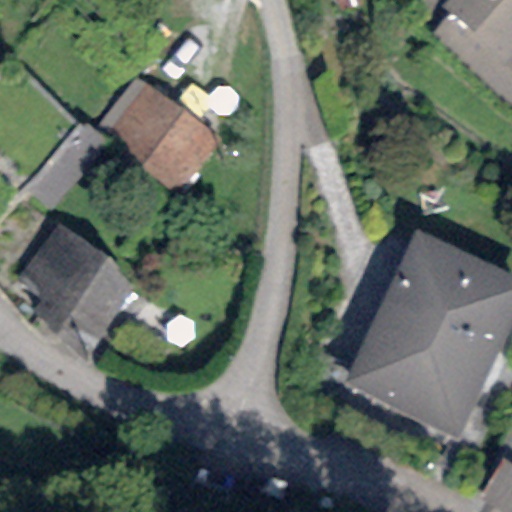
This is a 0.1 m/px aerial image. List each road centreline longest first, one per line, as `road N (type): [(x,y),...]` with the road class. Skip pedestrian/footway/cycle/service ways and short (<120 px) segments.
road 1 (residential): [(231,439),(269,317),(280,203),(285,93),(267,0)]
road 2 (unclassified): [(231,439),(77,386),(0,328)]
road 3 (unknown): [(285,93),(324,141),(352,281)]
road 4 (unclassified): [(415,511),(231,439)]
